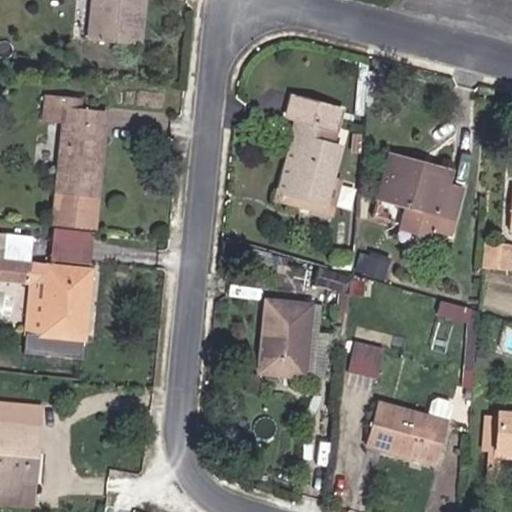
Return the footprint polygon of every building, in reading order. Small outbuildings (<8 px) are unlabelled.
[(90,0),(88,23),(137,29),(139,0),(90,0)] [(96,149),(90,148),(94,94),(75,93),(76,80),(43,77),(40,104),(61,106),(53,199),(91,202),(96,149)] [(338,133),(329,130),(338,95),(290,84),(286,102),(295,105),(291,123),(302,126),(289,179),(325,188),(338,133)] [(90,148),(96,149),(100,95),(94,94),(90,148)] [(278,177),(289,179),(302,126),(291,123),(278,177)] [(434,211),(448,215),(461,172),(447,168),(449,162),(419,154),(420,151),(389,142),(377,184),(406,191),(400,208),(432,218),(434,211)] [(53,207),(90,210),(91,202),(53,199),(53,207)] [(107,248),(110,216),(69,213),(67,244),(107,248)] [(363,234),(370,236),(374,224),(367,221),(363,234)] [(369,238),(389,244),(394,228),(375,222),(374,224),(370,236),(369,238)] [(0,245),(30,249),(32,227),(0,224),(0,245)] [(486,254),(500,255),(502,231),(487,230),(486,254)] [(500,255),(508,255),(509,231),(502,231),(500,255)] [(0,263),(29,266),(30,249),(0,245),(0,263)] [(24,318),(85,323),(90,255),(30,249),(29,266),(24,318)] [(262,358),(306,362),(313,290),(269,286),(262,358)] [(354,356),(378,362),(384,338),(361,331),(354,356)] [(36,442),(25,441),(29,406),(39,407),(40,386),(0,382),(0,474),(20,476),(22,460),(34,461),(36,442)] [(368,430),(438,448),(449,408),(380,389),(368,430)] [(497,440),(511,441),(511,399),(499,398),(497,440)] [(25,441),(36,442),(40,407),(39,407),(29,406),(25,441)] [(0,481),(30,485),(34,461),(22,460),(20,476),(0,474),(0,481)]
